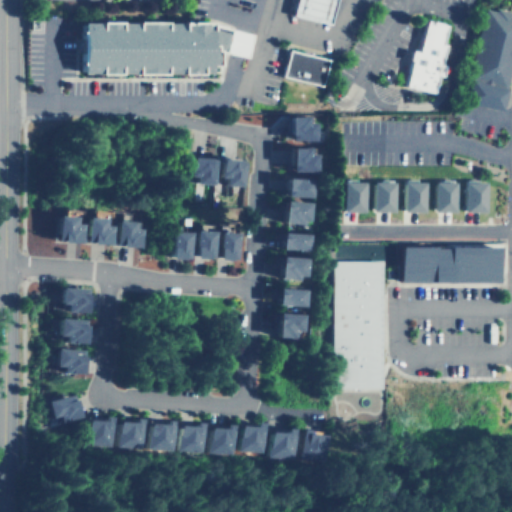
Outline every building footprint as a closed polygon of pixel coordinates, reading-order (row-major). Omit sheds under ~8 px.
[(286,0),(328,0),(323,25),(283,16),(286,0)] [(460,104),(501,110),(511,20),(511,11),(472,7),(460,104)] [(420,16),(413,52),(405,50),(397,86),(429,93),(433,75),(438,76),(441,62),(438,61),(441,43),(436,42),(440,24),(432,22),(433,19),(420,16)] [(69,20),(201,22),(201,27),(246,34),(241,61),(202,52),(207,73),(71,70),(69,20)] [(282,49),(288,51),(322,59),(315,88),(275,78),(282,49)] [(289,131),(289,108),(316,108),(316,115),(322,115),(322,131),(289,131)] [(308,140),(309,124),(301,123),(301,117),(279,116),(278,139),(308,140)] [(289,138),(322,138),(322,163),(289,163),(289,138)] [(221,149),(200,146),(196,174),(218,177),(221,149)] [(283,172),(311,172),(311,154),(303,155),(303,148),(283,148),(283,172)] [(227,149),(225,170),(230,171),(230,179),(247,181),(250,151),(227,149)] [(189,184),(207,184),(208,159),(184,158),(183,177),(189,177),(189,184)] [(211,179),(218,179),(218,186),(236,187),(236,161),(212,160),(211,179)] [(285,171),(319,171),(319,189),(285,188),(285,171)] [(307,198),(307,179),(279,178),(278,197),(307,198)] [(336,211),(358,212),(358,182),(336,182),(336,211)] [(387,182),(365,182),(366,212),(387,211),(387,182)] [(418,182),(396,182),(397,212),(418,212),(418,182)] [(448,182),(426,182),(427,212),(449,212),(448,182)] [(479,212),(479,182),(457,182),(457,212),(479,212)] [(284,194),(312,194),(312,219),(283,218),(284,194)] [(73,224),(66,224),(66,216),(49,216),(48,242),(72,243),(73,224)] [(77,216),(95,218),(95,226),(104,227),(102,246),(75,244),(77,216)] [(109,221),(108,246),(134,248),(134,230),(128,229),(128,222),(109,221)] [(281,240),(314,240),(314,224),(281,224),(281,240)] [(191,230),(210,232),(208,259),(188,257),(191,230)] [(181,260),(182,232),(163,232),(162,259),(181,260)] [(215,233),(236,234),(234,261),(213,259),(215,233)] [(302,252),(302,234),(273,233),(273,251),(302,252)] [(493,282),(493,246),(394,247),(394,283),(493,282)] [(286,248),(286,254),(288,254),(288,268),(312,268),(312,249),(286,248)] [(299,280),(300,258),(272,258),(272,279),(299,280)] [(328,260),(375,259),(377,387),(330,388),(328,260)] [(69,278),(101,280),(100,302),(75,300),(75,295),(68,294),(69,278)] [(285,281),(312,283),(310,298),(284,296),(285,281)] [(53,305),(60,305),(60,312),(78,313),(79,289),(54,288),(53,305)] [(298,290),(270,289),(269,307),(298,307),(298,290)] [(284,305),(310,308),(309,323),(300,322),(299,330),(282,328),(284,305)] [(66,307),(97,309),(96,333),(72,331),(73,326),(65,325),(66,307)] [(269,339),(295,339),(296,315),(269,314),(269,339)] [(78,320),(53,319),(52,336),(59,336),(59,343),(77,344),(78,320)] [(65,339),(93,341),(92,364),(70,363),(70,356),(64,356),(65,339)] [(57,367),(56,374),(74,374),(75,350),(50,349),(50,367),(57,367)] [(84,390),(78,391),(77,387),(54,393),(58,410),(65,409),(67,415),(89,409),(84,390)] [(47,418),(56,416),(57,421),(73,418),(69,395),(44,400),(47,418)] [(116,410),(110,409),(110,412),(94,411),(92,424),(90,424),(88,438),(113,441),(116,410)] [(148,411),(141,411),(141,414),(125,413),(124,426),(121,425),(120,440),(145,442),(148,411)] [(178,413),(171,412),(171,416),(155,414),(154,427),(151,427),(150,442),(175,444),(178,413)] [(208,415),(201,415),(201,418),(185,417),(184,430),(182,429),(180,444),(205,446),(208,415)] [(237,418),(231,417),(230,421),(215,419),(213,432),(211,432),(209,446),(234,449),(237,418)] [(266,419),(259,418),(259,422),(243,420),(242,433),(239,433),(238,447),(263,450),(266,419)] [(111,447),(136,448),(137,421),(112,420),(111,447)] [(143,422),(142,449),(166,450),(167,422),(143,422)] [(197,452),(198,423),(189,422),(189,426),(173,426),(172,451),(197,452)] [(298,423),(291,422),(291,426),(275,424),(274,437),(271,437),(270,452),(295,454),(298,423)] [(327,425),(320,424),(320,428),(304,426),(303,439),(300,439),(299,454),(324,456),(327,425)]
